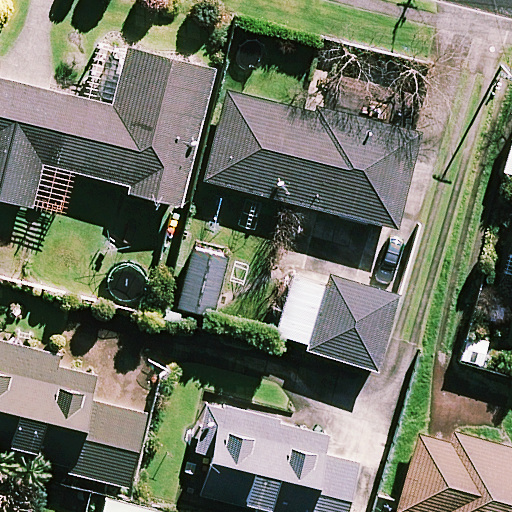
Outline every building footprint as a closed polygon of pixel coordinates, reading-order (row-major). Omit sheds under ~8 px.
[(212,76),(127,55),(113,112),(0,84),(0,206),(31,214),(42,170),(128,191),(126,199),(179,212),(212,76)] [(419,140),(226,95),(204,188),(397,233),(419,140)] [(231,265),(193,253),(175,309),(213,321),(231,265)] [(401,295),(327,277),(325,288),(289,280),(274,341),(304,349),(302,357),(381,377),(401,295)] [(59,362),(0,348),(0,453),(55,466),(53,473),(128,490),(145,420),(90,407),(96,381),(57,372),(59,362)] [(212,461),(203,501),(248,511),(346,511),(358,469),(322,460),(327,436),(206,406),(194,456),(212,461)] [(511,511),(511,455),(422,430),(399,511),(511,511)] [(146,511),(106,501),(102,511),(146,511)]
